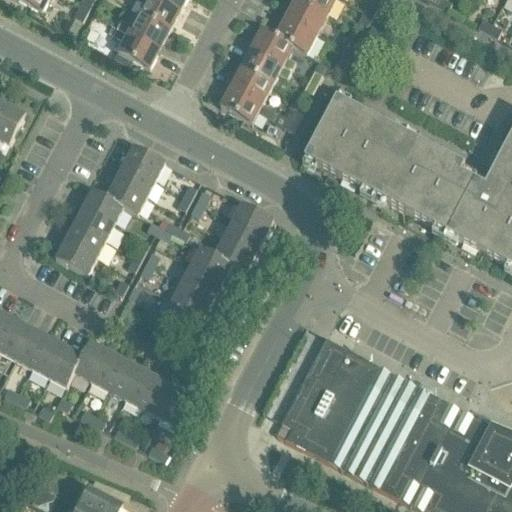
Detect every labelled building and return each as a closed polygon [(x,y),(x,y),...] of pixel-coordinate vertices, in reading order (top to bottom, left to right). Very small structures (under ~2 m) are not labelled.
[(60,3),(55,0),(12,0),(11,2),(42,19),(51,0),(52,0),(60,4),(60,3)] [(85,0),(84,3),(79,12),(88,17),(93,8),(96,0),(85,0)] [(132,0),(132,2),(144,8),(138,19),(170,36),(181,17),(147,0),(132,0)] [(147,0),(181,17),(189,0),(147,0)] [(297,0),(294,5),(327,22),(337,3),(331,0),(297,0)] [(435,0),(419,0),(418,2),(438,13),(443,4),(435,0)] [(373,1),(369,7),(364,17),(373,22),(382,5),(373,1)] [(447,17),(452,8),(443,4),(438,13),(447,17)] [(285,24),(317,41),(327,22),(294,5),(285,24)] [(74,22),(83,27),(88,17),(79,12),(74,22)] [(373,22),(364,17),(359,27),(368,31),(373,22)] [(132,31),(120,25),(116,32),(160,55),(170,36),(138,19),(132,31)] [(285,24),(275,43),(292,53),(307,60),(317,41),(285,24)] [(488,39),(493,30),(483,25),(478,34),(488,39)] [(497,44),(502,35),(493,30),(488,39),(497,44)] [(111,40),(124,47),(118,58),(150,75),(160,55),(116,32),(111,40)] [(275,43),(261,35),(250,55),(292,77),(296,69),(287,64),(292,53),(275,43)] [(358,50),(349,46),(344,55),(353,59),(358,50)] [(292,77),(250,55),(240,74),(272,91),(278,81),(287,86),(292,77)] [(353,59),(344,55),(339,65),(348,69),(353,59)] [(319,67),(314,77),(309,86),(318,91),(328,72),(319,67)] [(272,91),(240,74),(230,93),(262,110),(272,91)] [(305,96),(313,100),(318,91),(309,86),(305,96)] [(273,127),(273,128),(293,138),(298,129),(289,124),(289,125),(262,110),(230,93),(220,114),(252,130),(257,119),(273,127)] [(471,175),(335,103),(303,165),(511,274),(511,140),(485,192),(474,186),(471,175)] [(0,129),(9,112),(0,107),(0,129)] [(0,148),(9,153),(26,122),(9,112),(0,129),(0,148)] [(303,119),(294,115),(289,124),(298,129),(303,119)] [(124,170),(156,187),(165,170),(133,153),(124,170)] [(156,187),(124,170),(115,187),(147,204),(156,187)] [(106,205),(124,214),(123,215),(137,223),(147,204),(115,187),(106,205)] [(197,195),(189,191),(183,202),(191,207),(197,195)] [(92,197),(88,205),(83,215),(114,232),(123,215),(124,214),(106,205),(92,197)] [(210,202),(203,198),(197,209),(205,213),(210,202)] [(178,213),(186,217),(191,207),(183,202),(178,213)] [(191,220),(199,224),(205,213),(197,209),(191,220)] [(275,228),(242,210),(233,227),(265,244),(271,233),(273,234),(275,228)] [(83,215),(78,223),(74,232),(105,249),(114,232),(83,215)] [(265,244),(233,227),(224,244),(258,263),(260,258),(258,257),(265,244)] [(165,237),(172,241),(187,248),(191,239),(170,228),(166,236),(165,237)] [(166,236),(151,229),(147,238),(168,249),(172,241),(165,237),(166,236)] [(74,232),(70,239),(65,249),(96,266),(105,249),(74,232)] [(215,261),(233,271),(232,272),(246,280),(253,268),(255,268),(258,263),(224,244),(215,261)] [(65,249),(58,261),(56,266),(87,283),(96,266),(65,249)] [(132,263),(141,268),(146,257),(138,253),(132,263)] [(215,261),(201,254),(192,272),(226,290),(228,286),(226,284),(232,272),(233,271),(215,261)] [(147,270),(155,274),(160,264),(152,260),(147,270)] [(141,268),(132,263),(127,274),(135,279),(141,268)] [(155,274),(147,270),(141,281),(149,285),(155,274)] [(226,290),(192,272),(183,289),(214,306),(220,295),(223,296),(226,290)] [(121,286),(115,298),(123,302),(129,290),(121,286)] [(214,306),(183,289),(174,307),(208,324),(210,319),(208,318),(214,306)] [(155,304),(134,293),(128,305),(149,315),(155,304)] [(208,324),(174,307),(165,324),(196,340),(202,329),(205,330),(208,324)] [(0,319),(0,351),(14,326),(0,319)] [(14,326),(0,351),(0,359),(14,367),(31,335),(14,326)] [(31,335),(14,367),(31,376),(48,344),(31,335)] [(48,344),(31,376),(48,385),(65,353),(48,344)] [(327,346),(282,431),(292,436),(287,446),(411,511),(511,511),(511,443),(470,421),(455,413),(348,357),(327,346)] [(90,348),(82,363),(74,381),(90,390),(107,357),(90,348)] [(82,363),(65,353),(48,385),(67,395),(74,381),(82,363)] [(107,357),(90,390),(107,399),(124,367),(107,357)] [(124,367),(107,399),(124,408),(141,376),(124,367)] [(141,376),(124,408),(142,417),(159,385),(141,376)] [(159,385),(142,417),(159,426),(176,394),(159,385)] [(9,394),(5,402),(15,407),(19,399),(9,394)] [(176,435),(193,403),(176,394),(159,426),(176,435)] [(27,413),(31,405),(19,399),(15,407),(27,413)] [(73,410),(62,404),(57,412),(68,418),(73,410)] [(54,418),(43,412),(39,420),(50,426),(54,418)] [(85,416),(81,424),(91,429),(95,422),(85,416)] [(102,435),(106,428),(95,422),(91,429),(102,435)] [(282,431),(277,441),(287,446),(292,436),(282,431)] [(119,434),(115,442),(125,448),(130,440),(119,434)] [(136,454),(140,446),(130,440),(125,448),(136,454)] [(153,452),(148,460),(167,470),(171,462),(153,452)] [(120,511),(90,496),(81,511),(120,511)]
